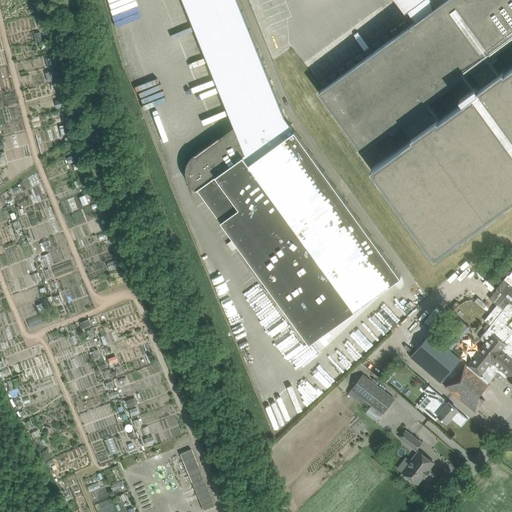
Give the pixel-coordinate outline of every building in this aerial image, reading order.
[(183,0),(234,126),(196,154),(195,154),(193,156),(191,158),(189,160),(188,163),(187,166),(186,169),(186,172),(186,174),(187,177),(188,180),(190,183),(191,185),(193,187),(196,189),(197,188),(197,189),(198,188),(310,342),(401,276),(285,116),(238,0),(183,0)] [(319,91),(362,149),(398,123),(405,133),(409,130),(413,136),(372,167),(436,255),(511,198),(511,64),(505,70),(504,68),(499,72),(493,63),(499,59),(497,56),(491,61),(488,57),(511,39),(511,0),(399,0),(407,10),(408,9),(416,20),(319,91)] [(500,68),(509,62),(505,57),(496,63),(500,68)] [(401,130),(390,139),(393,144),(405,135),(401,130)] [(508,274),(495,290),(496,291),(511,304),(511,277),(509,276),(508,274)] [(450,302),(473,324),(485,310),(462,288),(450,302)] [(468,365),(467,365),(488,383),(488,382),(494,375),(498,377),(501,373),(511,381),(511,326),(507,322),(508,322),(508,321),(511,316),(511,304),(496,291),(489,298),(497,305),(485,320),(488,322),(483,328),(486,330),(480,338),(485,342),(468,365)] [(433,335),(420,350),(434,362),(441,368),(447,373),(459,358),(449,349),(468,326),(458,317),(438,340),(433,335)] [(465,363),(445,387),(474,411),(475,412),(485,400),(480,395),(489,384),(488,382),(488,383),(467,365),(468,365),(466,363),(465,363)] [(395,399),(379,387),(363,374),(351,389),(383,414),(395,399)] [(439,416),(447,423),(451,418),(461,426),(468,418),(429,385),(424,391),(428,394),(434,399),(424,410),(436,420),(439,416)] [(416,450),(416,449),(421,443),(406,430),(400,437),(416,450)] [(215,506),(191,449),(180,454),(203,510),(215,506)] [(428,470),(434,463),(419,451),(403,472),(407,475),(406,477),(411,481),(413,480),(418,483),(423,476),(425,477),(429,471),(428,470)]
